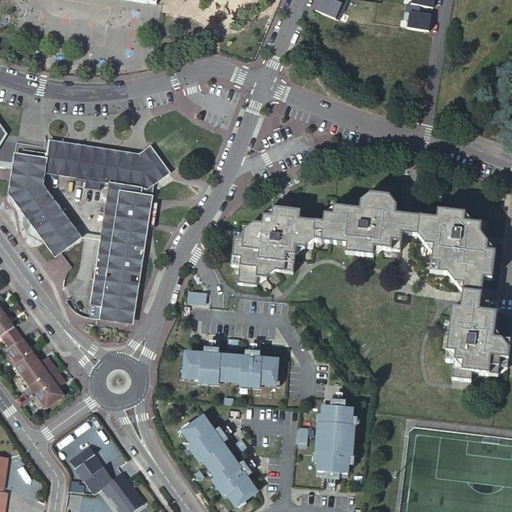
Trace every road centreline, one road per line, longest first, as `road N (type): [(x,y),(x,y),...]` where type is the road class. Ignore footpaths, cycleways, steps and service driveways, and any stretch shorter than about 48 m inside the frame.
road 1 (residential): [(131,366),(187,242),(231,175),(265,84)]
road 2 (residential): [(0,76),(75,93),(215,68),(265,84)]
road 3 (residential): [(422,134),(354,122),(265,84)]
road 4 (tertiary): [(0,243),(102,372)]
road 5 (residential): [(422,134),(447,0)]
